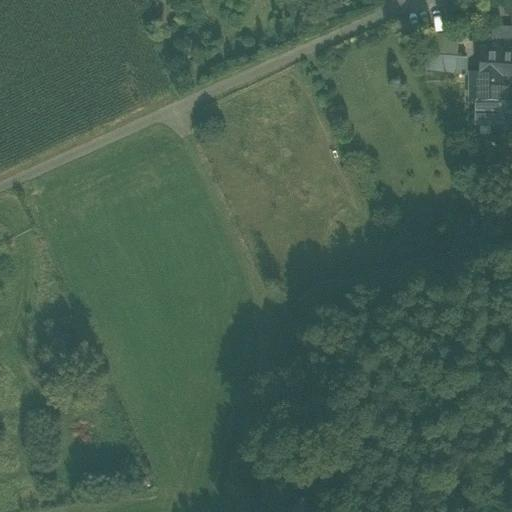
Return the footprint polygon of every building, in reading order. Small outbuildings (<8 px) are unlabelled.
[(511,27),(511,6),(503,7),(503,16),(509,16),(511,28),(511,27)] [(511,27),(511,28),(491,27),(491,39),(511,40),(511,27)] [(431,35),(430,56),(456,58),(457,37),(431,35)] [(511,53),(480,51),(479,74),(470,73),(469,101),(476,101),(476,125),(500,125),(501,135),(511,134),(511,116),(510,116),(510,101),(511,100),(511,53)] [(429,72),(465,75),(466,59),(456,58),(430,56),(429,72)]
